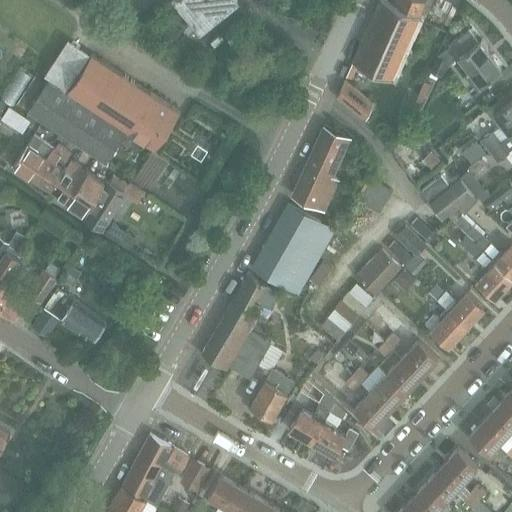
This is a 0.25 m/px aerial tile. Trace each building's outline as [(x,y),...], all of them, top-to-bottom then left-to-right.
[(178,0),(200,28),(216,15),(223,10),(223,9),(234,0),(178,0)] [(394,0),(393,3),(387,0),(379,0),(353,60),(391,77),(425,0),(424,0),(394,0)] [(163,19),(155,32),(174,42),(181,29),(163,19)] [(481,84),(501,68),(479,39),(478,39),(469,27),(449,42),(452,45),(439,55),(437,55),(430,71),(439,75),(445,63),(449,64),(459,56),(471,71),(467,74),(476,86),(480,83),(481,84)] [(184,34),(173,47),(190,62),(201,49),(184,34)] [(155,148),(179,111),(90,53),(66,90),(49,78),(28,110),(105,161),(126,129),(155,148)] [(373,101),(344,79),(337,95),(366,117),(373,101)] [(490,150),(511,132),(511,97),(494,111),(502,123),(493,130),(491,129),(480,137),(490,150)] [(12,109),(5,120),(17,128),(24,118),(12,109)] [(324,125),(293,194),(314,203),(318,194),(325,197),(334,178),(332,177),(343,150),(349,137),(324,125)] [(511,132),(490,150),(497,160),(509,151),(508,150),(511,146),(511,132)] [(14,165),(32,177),(53,147),(35,134),(14,165)] [(470,161),(485,150),(476,138),(461,149),(470,161)] [(32,177),(49,189),(63,168),(56,163),(58,159),(65,164),(69,159),(67,157),(71,151),(59,143),(56,148),(53,147),(32,177)] [(431,150),(423,158),(431,167),(440,159),(431,150)] [(49,189),(67,201),(86,173),(85,173),(78,168),(73,175),(63,168),(49,189)] [(85,216),(99,195),(109,180),(107,179),(105,182),(87,170),(85,173),(86,173),(67,201),(86,214),(84,216),(85,216)] [(462,175),(473,190),(476,193),(482,201),(484,199),(484,200),(490,195),(489,195),(470,170),(462,175)] [(380,210),(393,188),(373,176),(373,177),(366,174),(360,184),(366,187),(360,198),(380,210)] [(107,230),(105,232),(130,248),(137,237),(109,219),(125,193),(138,201),(144,191),(129,182),(128,184),(113,175),(109,180),(99,195),(85,216),(107,230)] [(441,175),(422,190),(429,199),(448,184),(441,175)] [(460,176),(462,178),(439,195),(451,210),(448,214),(450,216),(473,190),(462,175),(460,176)] [(511,191),(511,183),(509,180),(489,195),(490,195),(484,200),(491,208),(511,191)] [(475,240),(474,241),(511,275),(511,241),(503,252),(500,249),(499,251),(481,234),(485,231),(465,212),(477,199),(474,194),(476,193),(473,190),(450,216),(475,240)] [(289,200),(251,266),(283,285),(321,219),(289,200)] [(426,239),(433,231),(418,217),(411,225),(426,239)] [(396,235),(415,252),(404,264),(405,265),(425,243),(406,224),(396,235)] [(0,258),(5,250),(7,248),(10,243),(0,236),(0,258)] [(403,262),(410,254),(396,240),(389,248),(403,262)] [(467,248),(484,264),(474,276),(477,279),(495,295),(511,276),(511,275),(474,241),(467,248)] [(426,243),(425,243),(405,265),(415,274),(426,262),(417,253),(426,243)] [(375,292),(400,265),(383,249),(358,275),(375,292)] [(28,298),(6,284),(21,259),(5,250),(0,258),(0,310),(14,320),(28,298)] [(319,284),(332,266),(323,260),(310,278),(319,284)] [(27,292),(41,302),(58,278),(43,268),(27,292)] [(404,269),(394,280),(405,290),(415,279),(404,269)] [(249,270),(202,353),(227,367),(229,364),(251,376),(271,339),(250,327),(258,313),(252,310),(258,300),(269,306),(279,289),(249,270)] [(366,305),(373,297),(357,282),(350,290),(366,305)] [(447,307),(446,308),(466,326),(483,307),(466,291),(457,301),(445,290),(444,291),(435,283),(429,290),(447,307)] [(94,338),(107,320),(58,287),(33,324),(48,335),(61,315),(94,338)] [(359,313),(366,305),(350,290),(343,298),(359,313)] [(352,321),(359,313),(343,298),(335,307),(352,321)] [(287,303),(274,307),(277,318),(290,315),(287,303)] [(345,330),(352,321),(335,307),(328,315),(345,330)] [(446,308),(439,315),(435,312),(425,323),(448,345),(466,326),(446,308)] [(337,338),(345,330),(328,315),(321,324),(337,338)] [(393,332),(386,340),(394,348),(402,339),(393,332)] [(401,356),(421,374),(437,357),(418,339),(401,356)] [(350,340),(343,347),(351,354),(358,347),(350,340)] [(387,356),(394,348),(386,340),(378,348),(387,356)] [(317,348),(310,357),(317,362),(326,350),(317,348)] [(385,374),(405,392),(421,374),(401,356),(385,374)] [(359,366),(353,373),(362,382),(369,375),(359,366)] [(273,418),(288,392),(295,380),(273,367),(251,405),(273,418)] [(353,373),(345,382),(354,390),(362,382),(353,373)] [(370,390),(389,408),(405,392),(385,374),(370,390)] [(511,388),(501,401),(511,410),(511,388)] [(389,408),(370,390),(353,408),(373,426),(389,408)] [(312,441),(336,401),(326,391),(319,404),(320,404),(314,414),(302,408),(290,428),(312,441)] [(336,401),(312,441),(335,454),(341,444),(350,449),(359,432),(350,426),(346,433),(335,427),(336,424),(337,424),(346,410),(336,401)] [(511,426),(511,410),(501,401),(485,418),(504,435),(511,442),(511,428),(511,426)] [(485,418),(469,435),(488,453),(497,443),(506,451),(511,444),(511,442),(504,435),(485,418)] [(0,448),(10,432),(0,425),(0,448)] [(122,483),(147,497),(157,503),(175,470),(183,474),(193,457),(174,446),(167,459),(164,457),(172,444),(151,433),(122,483)] [(441,465),(460,483),(477,465),(458,447),(441,465)] [(181,480),(198,489),(210,467),(194,458),(181,480)] [(426,482),(445,500),(460,483),(441,465),(426,482)] [(229,511),(244,488),(221,474),(209,495),(220,502),(219,505),(229,511)] [(410,499),(424,511),(433,511),(445,500),(426,482),(410,499)] [(478,482),(471,490),(479,499),(488,490),(478,482)] [(122,483),(105,511),(138,511),(147,497),(122,483)] [(258,511),(265,500),(244,488),(229,511),(230,511),(258,511)] [(463,499),(477,511),(491,511),(492,511),(479,499),(471,490),(463,499)] [(178,497),(172,508),(177,511),(185,511),(190,504),(178,497)] [(424,511),(410,499),(398,511),(424,511)] [(284,511),(265,500),(258,511),(284,511)]
